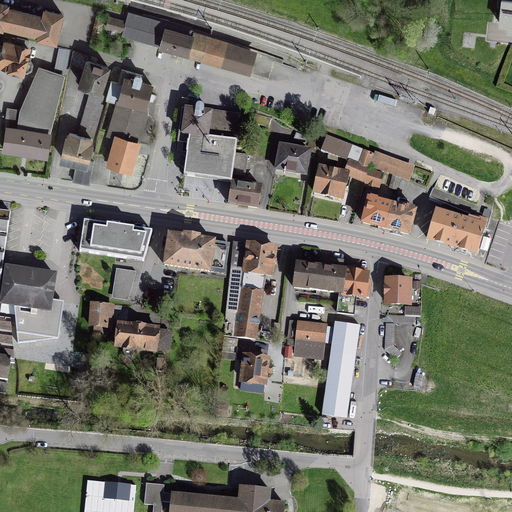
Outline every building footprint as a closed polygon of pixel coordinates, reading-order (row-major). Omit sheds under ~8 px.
[(499,22),(511,23),(511,1),(501,0),(499,22)] [(0,27),(2,27),(3,25),(39,34),(38,37),(55,41),(62,14),(45,10),(43,17),(42,17),(7,8),(7,5),(0,2),(0,27)] [(125,21),(109,17),(107,27),(122,31),(125,21)] [(144,33),(150,35),(148,43),(187,54),(187,52),(249,70),(254,56),(192,37),(192,35),(176,31),(177,28),(167,25),(166,28),(153,25),(153,26),(147,24),(144,33)] [(17,38),(15,44),(27,47),(29,41),(17,38)] [(28,48),(27,47),(15,44),(5,42),(3,46),(0,45),(0,64),(9,67),(8,69),(23,73),(23,70),(27,71),(31,69),(32,64),(30,60),(26,59),(28,48)] [(67,73),(72,50),(59,47),(54,71),(67,73)] [(84,70),(88,60),(89,56),(73,50),(70,65),(84,70)] [(88,86),(91,87),(100,90),(108,67),(88,60),(84,70),(80,83),(81,83),(79,87),(87,89),(88,86)] [(10,108),(4,149),(46,155),(49,133),(63,75),(39,67),(21,110),(10,108)] [(142,75),(122,69),(118,82),(111,81),(106,99),(109,100),(98,137),(95,154),(109,156),(115,135),(138,142),(146,114),(145,107),(148,99),(152,100),(154,94),(150,93),(152,85),(141,82),(142,75)] [(101,90),(100,90),(91,87),(86,105),(102,106),(103,104),(100,103),(102,96),(99,96),(101,90)] [(102,106),(86,105),(77,134),(91,138),(93,138),(102,106)] [(236,154),(237,142),(236,141),(240,117),(203,112),(203,108),(200,106),(197,107),(196,111),(186,109),(182,135),(189,136),(188,142),(188,141),(184,176),(231,183),(233,174),(236,154)] [(253,123),(269,127),(271,119),(256,114),(253,123)] [(294,139),(305,143),(308,137),(296,132),(294,139)] [(91,138),(77,134),(69,133),(63,159),(78,163),(86,165),(87,160),(91,144),(90,143),(91,138)] [(109,156),(108,162),(130,168),(137,141),(115,135),(109,156)] [(351,177),(364,183),(373,155),(326,136),(321,151),(341,159),(336,172),(319,168),(314,193),(342,199),(345,188),(348,189),(351,177)] [(306,175),(310,151),(280,146),(276,170),(306,175)] [(245,176),(248,156),(236,154),(233,174),(245,176)] [(408,180),(413,168),(375,154),(371,166),(408,180)] [(87,160),(86,165),(78,163),(76,166),(73,181),(90,184),(94,161),(87,160)] [(379,188),(383,174),(369,170),(364,184),(379,188)] [(389,188),(396,189),(399,177),(393,175),(389,188)] [(229,204),(258,209),(261,187),(251,186),(252,182),(243,181),(242,184),(232,183),(229,204)] [(492,212),(433,188),(429,197),(470,214),(471,212),(489,220),(492,212)] [(397,195),(396,201),(407,204),(409,197),(397,195)] [(377,199),(370,197),(370,200),(369,199),(363,223),(386,229),(392,206),(377,202),(377,199)] [(392,206),(386,229),(409,235),(415,212),(413,211),(414,209),(407,207),(407,210),(392,206)] [(477,256),(489,220),(475,215),(474,218),(469,216),(468,219),(436,209),(426,240),(477,256)] [(0,379),(7,380),(10,363),(14,364),(10,319),(0,317),(0,283),(10,212),(0,210),(0,379)] [(84,221),(80,246),(89,247),(89,253),(99,254),(100,249),(108,250),(107,256),(127,259),(127,253),(145,256),(152,231),(84,221)] [(185,237),(169,235),(164,265),(223,274),(228,244),(198,239),(199,237),(185,235),(185,237)] [(276,248),(233,242),(224,336),(255,340),(265,275),(271,276),(273,266),(276,264),(276,261),(274,259),(276,248)] [(294,288),(339,293),(343,270),(341,270),(342,262),(328,260),(327,259),(326,268),(297,264),(294,288)] [(0,317),(10,319),(12,305),(53,311),(55,301),(51,300),(54,276),(7,269),(2,304),(0,303),(0,317)] [(343,270),(339,293),(337,313),(354,315),(356,297),(361,298),(369,299),(371,283),(367,282),(368,274),(345,271),(343,270)] [(383,294),(386,294),(386,304),(413,305),(413,290),(410,290),(410,281),(387,280),(387,288),(383,288),(383,294)] [(152,291),(150,305),(173,308),(174,293),(152,291)] [(109,306),(92,304),(89,331),(93,331),(93,336),(99,336),(101,327),(107,327),(109,306)] [(405,315),(420,316),(420,308),(405,307),(405,315)] [(360,326),(335,322),(322,415),(347,418),(360,326)] [(287,339),(296,340),(298,324),(289,323),(287,339)] [(116,324),(113,326),(111,343),(114,346),(123,348),(123,352),(125,356),(130,357),(133,354),(134,349),(155,351),(157,335),(160,336),(160,332),(157,331),(158,329),(119,324),(116,324)] [(326,327),(298,324),(296,340),(324,343),(326,327)] [(55,332),(36,329),(33,354),(79,360),(80,355),(86,356),(88,345),(81,344),(83,336),(65,333),(65,332),(55,331),(55,332)] [(221,359),(235,361),(238,339),(224,338),(221,359)] [(323,358),(324,343),(296,340),(294,354),(323,358)] [(267,359),(245,356),(242,380),(246,384),(264,386),(266,373),(270,373),(271,366),(267,365),(267,359)] [(282,511),(284,503),(268,502),(270,490),(240,487),(239,500),(238,500),(164,493),(164,488),(146,486),(144,504),(153,505),(152,511),(161,511),(163,502),(171,503),(170,511),(282,511)]
